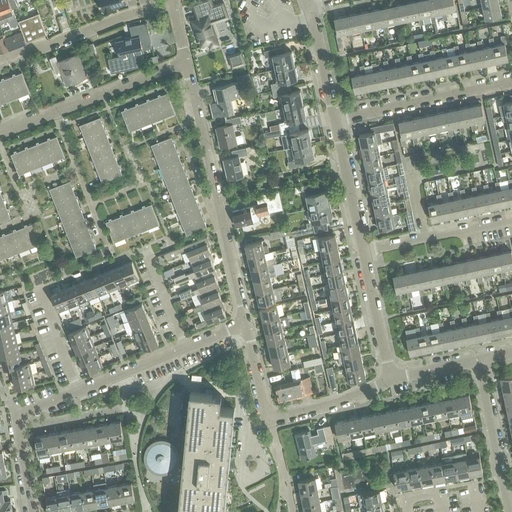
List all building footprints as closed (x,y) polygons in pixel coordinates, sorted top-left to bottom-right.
[(0,0),(0,23),(8,20),(15,17),(14,12),(11,5),(9,1),(8,0),(0,0)] [(8,0),(9,1),(12,8),(18,6),(15,0),(8,0)] [(104,12),(114,9),(114,7),(127,3),(125,0),(98,0),(102,11),(103,10),(104,12)] [(202,0),(192,4),(194,11),(198,22),(193,24),(200,46),(208,43),(210,47),(218,44),(211,23),(228,17),(223,1),(213,5),(211,0),(202,0)] [(427,0),(420,0),(416,1),(419,17),(418,17),(420,25),(432,22),(430,14),(431,14),(427,0)] [(434,13),(442,12),(439,0),(427,0),(431,14),(430,14),(432,22),(436,21),(434,13)] [(452,0),(439,0),(442,12),(443,20),(447,19),(446,11),(454,9),(452,0)] [(416,1),(404,4),(407,19),(408,27),(412,26),(411,18),(418,17),(419,17),(416,1)] [(500,15),(498,3),(482,6),(485,19),(500,15)] [(399,21),(407,19),(404,4),(392,6),(395,22),(396,30),(401,29),(399,21)] [(387,24),(395,22),(392,6),(381,9),(384,24),(383,24),(384,32),(389,32),(387,24)] [(375,26),(383,24),(384,24),(381,9),(369,11),(372,27),(371,27),(373,35),(377,34),(375,26)] [(363,29),(371,27),(372,27),(369,11),(357,14),(360,29),(359,29),(361,37),(365,37),(363,29)] [(39,13),(18,21),(22,31),(26,42),(27,42),(47,34),(39,13)] [(351,31),(359,29),(360,29),(357,14),(346,16),(349,32),(347,32),(349,40),(353,39),(351,31)] [(339,34),(347,32),(349,32),(346,16),(333,19),(337,34),(335,34),(337,42),(341,41),(339,34)] [(119,56),(108,58),(111,73),(140,66),(137,52),(143,51),(143,50),(152,47),(151,42),(147,22),(129,27),(132,37),(116,41),(119,56)] [(22,31),(14,35),(18,47),(27,44),(26,42),(22,31)] [(501,44),(495,45),(492,46),(495,62),(507,59),(504,44),(505,43),(504,35),(500,36),(501,44)] [(0,53),(8,50),(3,38),(0,39),(0,53)] [(483,64),(495,62),(492,46),(495,45),(493,38),(489,39),(490,46),(483,48),(480,49),(483,64)] [(471,67),(483,64),(480,49),(483,48),(481,40),(477,41),(479,49),(471,50),(468,51),(471,67)] [(460,69),(471,67),(468,51),(471,50),(469,43),(465,44),(467,51),(460,53),(457,54),(460,69)] [(454,47),(446,49),(448,55),(445,56),(449,72),(460,69),(457,54),(460,53),(458,45),(454,46),(454,47)] [(273,62),(275,69),(294,65),(291,51),(279,54),(277,48),(263,51),(264,58),(269,57),(271,63),(273,62)] [(437,74),(449,72),(445,56),(448,55),(446,49),(446,48),(442,49),(443,56),(436,58),(433,59),(437,74)] [(242,50),(227,55),(231,69),(246,64),(242,50)] [(425,77),(437,74),(433,59),(436,58),(434,50),(430,51),(432,59),(424,61),(421,61),(425,77)] [(420,61),(413,63),(410,64),(413,79),(425,77),(421,61),(424,61),(423,53),(418,54),(420,61)] [(66,84),(86,77),(78,54),(58,61),(55,56),(49,58),(55,73),(61,71),(66,84)] [(408,64),(401,66),(398,66),(401,82),(413,79),(410,64),(413,63),(411,55),(407,56),(408,64)] [(397,66),(389,68),(386,69),(390,84),(401,82),(398,66),(401,66),(399,58),(395,59),(397,66)] [(378,87),(390,84),(386,69),(389,68),(387,61),(383,61),(385,69),(377,71),(374,71),(378,87)] [(372,65),(364,67),(366,73),(363,74),(367,90),(378,87),(374,71),(377,71),(376,63),(372,64),(372,65)] [(270,84),(272,90),(286,87),(285,81),(297,78),(294,65),(275,69),(276,77),(274,77),(275,83),(270,84)] [(354,92),(367,90),(363,74),(366,73),(364,67),(364,66),(360,67),(362,74),(351,76),(354,92)] [(22,73),(10,78),(18,97),(29,93),(22,73)] [(210,102),(213,116),(234,111),(231,98),(242,96),(239,81),(250,79),(248,73),(236,76),(237,82),(213,87),(214,94),(217,94),(218,101),(210,102)] [(258,74),(251,76),(254,92),(262,90),(258,74)] [(10,78),(0,81),(0,84),(7,102),(18,97),(10,78)] [(282,101),(283,108),(302,104),(299,90),(287,93),(286,87),(272,90),(273,97),(278,96),(279,101),(282,101)] [(167,94),(156,98),(164,118),(175,114),(167,94)] [(156,98),(145,103),(152,123),(164,118),(156,98)] [(503,103),(506,115),(511,113),(511,101),(503,103)] [(145,103),(133,107),(141,127),(152,123),(145,103)] [(279,123),(280,129),(294,126),(293,120),(305,117),(302,104),(283,108),(285,115),(282,116),(284,122),(279,123)] [(480,104),(468,106),(471,122),(473,130),(477,130),(475,121),(484,119),(480,104)] [(468,106),(456,109),(459,124),(461,133),(465,132),(463,124),(471,122),(468,106)] [(130,131),(141,127),(133,107),(122,111),(130,131)] [(456,109),(444,111),(448,127),(449,135),(454,134),(452,126),(459,124),(456,109)] [(444,111),(433,114),(436,129),(437,138),(442,137),(440,129),(448,127),(444,111)] [(507,121),(508,127),(511,126),(511,113),(506,115),(501,116),(502,122),(507,121)] [(433,114),(421,116),(424,132),(425,140),(430,140),(428,131),(436,129),(433,114)] [(242,134),(235,136),(233,124),(240,123),(239,116),(225,119),(226,125),(216,128),(220,147),(244,142),(242,134)] [(421,116),(409,119),(413,134),(412,134),(414,143),(418,142),(416,134),(424,132),(421,116)] [(81,126),(85,137),(104,130),(100,118),(81,126)] [(404,136),(412,134),(413,134),(409,119),(398,121),(401,137),(399,137),(401,146),(405,145),(404,136)] [(359,135),(361,147),(377,144),(375,133),(394,129),(393,122),(370,127),(372,132),(359,135)] [(290,140),(292,147),(311,142),(308,129),(296,132),(294,126),(280,129),(281,135),(286,134),(288,140),(290,140)] [(85,137),(89,148),(109,141),(104,130),(85,137)] [(57,137),(45,141),(53,161),(65,157),(57,137)] [(152,146),(156,157),(176,149),(172,138),(152,146)] [(390,140),(392,153),(399,151),(396,139),(390,140)] [(45,141),(35,146),(42,166),(53,161),(45,141)] [(89,148),(94,160),(113,152),(109,141),(89,148)] [(314,156),(311,142),(292,147),(293,154),(291,155),(292,161),(287,162),(289,168),(303,165),(301,159),(314,156)] [(361,147),(364,159),(380,156),(377,144),(361,147)] [(35,146),(23,150),(31,170),(42,166),(35,146)] [(239,156),(247,154),(246,148),(231,151),(233,157),(223,159),(227,179),(243,175),(239,156)] [(156,157),(160,168),(180,160),(176,149),(156,157)] [(20,175),(31,170),(23,150),(12,155),(20,175)] [(392,153),(395,165),(402,163),(399,151),(392,153)] [(94,160),(98,171),(118,164),(113,152),(94,160)] [(364,159),(366,171),(382,167),(380,156),(364,159)] [(160,168),(165,180),(185,172),(180,160),(160,168)] [(395,165),(397,177),(404,175),(402,163),(395,165)] [(122,175),(118,164),(98,171),(102,182),(122,175)] [(369,183),(385,179),(389,178),(387,166),(382,167),(366,171),(369,183)] [(165,180),(169,191),(189,183),(185,172),(165,180)] [(397,177),(400,188),(407,186),(404,175),(397,177)] [(369,183),(371,194),(387,191),(385,179),(369,183)] [(496,182),(497,190),(501,205),(511,203),(511,199),(509,187),(507,180),(496,182)] [(51,190),(55,201),(75,193),(71,182),(51,190)] [(305,196),(308,209),(327,205),(325,192),(325,191),(318,193),(317,189),(319,188),(318,182),(304,186),(306,196),(305,196)] [(169,191),(174,202),(194,194),(189,183),(169,191)] [(489,208),(501,205),(497,190),(490,191),(488,184),(484,185),(485,192),(486,192),(489,208)] [(400,188),(402,200),(409,198),(407,186),(400,188)] [(472,187),(474,195),(478,210),(489,208),(486,192),(485,192),(478,194),(476,186),(472,187)] [(460,190),(462,197),(463,197),(466,213),(478,210),(474,195),(466,196),(464,189),(460,190)] [(270,212),(282,209),(278,191),(255,196),(257,205),(232,211),(236,226),(254,222),(252,213),(257,212),(258,215),(270,213),(270,212)] [(371,194),(374,206),(390,202),(387,191),(371,194)] [(448,192),(450,200),(451,200),(454,215),(466,213),(463,197),(462,197),(454,199),(453,191),(448,192)] [(55,201),(59,212),(79,205),(75,193),(55,201)] [(198,205),(194,194),(174,202),(178,213),(198,205)] [(436,195),(438,202),(439,202),(443,218),(454,215),(451,200),(450,200),(442,202),(441,194),(436,195)] [(402,200),(405,211),(411,210),(409,198),(402,200)] [(374,206),(376,217),(392,214),(397,213),(396,207),(391,208),(390,202),(374,206)] [(430,220),(443,218),(439,202),(438,202),(427,205),(430,220)] [(59,212),(64,223),(84,216),(79,205),(59,212)] [(151,205),(140,209),(148,229),(159,225),(151,205)] [(178,213),(182,224),(202,216),(198,205),(178,213)] [(330,217),(327,205),(308,209),(311,223),(312,222),(314,232),(328,229),(327,224),(325,224),(324,220),(331,218),(331,217),(330,217)] [(0,222),(10,218),(6,206),(0,208),(0,222)] [(140,209),(129,214),(136,234),(148,229),(140,209)] [(414,222),(411,210),(405,211),(407,223),(414,222)] [(129,214),(117,218),(125,238),(136,234),(129,214)] [(395,226),(392,214),(376,217),(379,229),(395,226)] [(64,223),(68,235),(88,227),(84,216),(64,223)] [(207,227),(202,216),(182,224),(187,235),(207,227)] [(114,243),(125,238),(117,218),(106,223),(114,243)] [(307,228),(288,232),(290,237),(293,237),(308,234),(314,232),(312,222),(311,223),(306,224),(307,228)] [(34,224),(22,228),(30,248),(42,244),(34,224)] [(68,235),(72,246),(92,238),(88,227),(68,235)] [(22,228),(11,233),(19,253),(30,248),(22,228)] [(288,235),(286,229),(269,233),(271,239),(288,235)] [(11,233),(0,237),(8,257),(19,253),(11,233)] [(318,238),(321,250),(337,246),(335,234),(318,238)] [(0,237),(0,260),(8,257),(0,237)] [(186,250),(191,261),(211,253),(208,245),(210,244),(207,237),(164,254),(167,261),(178,256),(177,254),(186,250)] [(96,249),(92,238),(72,246),(76,257),(96,249)] [(248,257),(265,253),(269,252),(267,245),(263,246),(262,241),(246,244),(248,257)] [(321,250),(324,262),(340,258),(337,246),(321,250)] [(511,258),(510,251),(498,253),(502,269),(500,269),(502,277),(506,276),(504,268),(511,266),(511,258)] [(177,285),(195,277),(215,269),(211,261),(213,260),(211,253),(191,261),(195,272),(186,275),(185,274),(174,278),(177,285)] [(251,268),(267,265),(276,263),(274,257),(266,259),(265,253),(248,257),(251,268)] [(498,253),(487,256),(490,271),(488,272),(490,279),(494,278),(492,271),(500,269),(502,269),(498,253)] [(487,256),(475,258),(478,274),(477,274),(478,282),(483,281),(481,273),(488,272),(490,271),(487,256)] [(324,262),(326,274),(342,270),(340,258),(324,262)] [(475,258),(463,261),(467,276),(465,277),(466,284),(470,284),(469,276),(477,274),(478,274),(475,258)] [(463,261),(451,263),(455,279),(453,279),(455,287),(459,286),(457,278),(465,277),(467,276),(463,261)] [(132,262),(122,267),(129,284),(139,280),(132,262)] [(451,263),(440,266),(443,281),(442,282),(443,289),(447,288),(446,281),(453,279),(455,279),(451,263)] [(251,268),(253,280),(270,277),(267,265),(251,268)] [(440,266),(428,268),(431,284),(430,284),(431,292),(436,291),(434,283),(442,282),(443,281),(440,266)] [(122,267),(112,270),(119,288),(129,284),(122,267)] [(428,268),(416,271),(420,286),(418,287),(420,294),(424,293),(422,286),(430,284),(431,284),(428,268)] [(182,300),(199,294),(219,285),(215,277),(217,276),(215,269),(195,277),(199,288),(192,291),(191,289),(180,293),(182,300)] [(112,270),(101,275),(108,292),(119,288),(112,270)] [(326,274),(329,286),(345,282),(342,270),(326,274)] [(416,271),(404,273),(408,289),(406,289),(408,297),(412,296),(410,289),(418,287),(420,286),(416,271)] [(398,291),(406,289),(408,289),(404,273),(392,276),(395,291),(393,292),(395,300),(400,299),(398,291)] [(101,275),(92,278),(99,296),(108,292),(101,275)] [(253,280),(256,292),(273,289),(270,277),(253,280)] [(92,278),(81,282),(89,300),(99,296),(92,278)] [(81,282),(72,286),(79,304),(89,300),(81,282)] [(329,286),(331,298),(348,294),(345,282),(329,286)] [(506,283),(498,285),(500,292),(507,290),(506,285),(506,283)] [(195,312),(202,310),(222,301),(219,292),(221,291),(219,285),(199,294),(203,305),(193,308),(195,311),(195,312)] [(72,286),(61,290),(68,308),(79,304),(72,286)] [(282,287),(273,289),(256,292),(259,305),(281,300),(280,290),(282,290),(282,287)] [(58,312),(68,308),(61,290),(51,295),(58,312)] [(331,298),(334,310),(350,306),(348,294),(331,298)] [(0,302),(0,313),(10,311),(7,301),(0,302)] [(225,308),(222,301),(202,310),(207,320),(197,324),(198,328),(226,318),(223,309),(225,308)] [(124,311),(128,321),(146,314),(142,304),(124,311)] [(259,308),(262,321),(279,318),(276,305),(259,308)] [(334,310),(336,322),(353,318),(350,306),(334,310)] [(511,307),(501,310),(502,317),(500,318),(503,334),(511,331),(511,318),(511,315),(511,307)] [(498,318),(491,320),(488,320),(491,336),(503,334),(500,318),(502,317),(501,310),(496,311),(498,318)] [(0,313),(0,324),(12,322),(10,311),(0,313)] [(486,321),(479,322),(476,323),(479,339),(491,336),(488,320),(491,320),(489,312),(485,313),(486,321)] [(128,321),(132,331),(150,324),(146,314),(128,321)] [(475,323),(467,325),(465,325),(468,341),(479,339),(476,323),(479,322),(477,315),(473,316),(475,323)] [(463,326),(455,328),(453,328),(456,344),(468,341),(465,325),(467,325),(465,317),(461,318),(463,326)] [(262,321),(265,333),(281,330),(279,318),(262,321)] [(336,322),(339,334),(355,330),(353,318),(336,322)] [(451,328),(444,330),(441,331),(445,346),(456,344),(453,328),(455,328),(454,320),(449,321),(451,328)] [(0,324),(0,335),(15,333),(12,322),(0,324)] [(430,324),(430,325),(432,333),(430,333),(433,349),(445,346),(441,331),(444,330),(442,322),(438,323),(437,322),(430,324)] [(132,331),(136,341),(154,334),(150,324),(132,331)] [(428,333),(420,335),(418,336),(421,352),(433,349),(430,333),(432,333),(430,325),(426,326),(428,333)] [(68,333),(73,343),(90,336),(86,326),(68,333)] [(409,354),(421,352),(418,336),(420,335),(418,328),(414,328),(416,336),(405,338),(409,354)] [(265,333),(267,345),(284,342),(281,330),(265,333)] [(339,334),(341,346),(358,342),(355,330),(339,334)] [(0,335),(0,346),(17,343),(15,333),(0,335)] [(158,344),(154,334),(136,341),(141,352),(158,344)] [(73,343),(77,353),(94,346),(90,336),(73,343)] [(267,345),(270,357),(287,354),(284,342),(267,345)] [(337,351),(338,359),(344,357),(344,358),(360,354),(358,342),(341,346),(342,350),(337,351)] [(0,346),(0,351),(1,358),(19,354),(17,343),(0,346)] [(77,353),(81,363),(98,356),(94,346),(77,353)] [(4,369),(11,367),(22,364),(19,354),(1,358),(4,369)] [(289,366),(287,354),(270,357),(273,370),(289,366)] [(344,357),(338,359),(339,364),(345,363),(346,370),(363,366),(360,354),(344,358),(344,357)] [(103,367),(98,356),(81,363),(85,374),(103,367)] [(322,363),(320,358),(303,361),(304,367),(314,365),(322,363)] [(11,367),(14,378),(32,373),(29,362),(22,364),(11,367)] [(322,363),(314,365),(316,372),(324,370),(322,363)] [(366,379),(363,366),(346,370),(349,382),(366,379)] [(290,372),(293,383),(275,387),(279,402),(313,394),(309,379),(301,381),(298,370),(290,372)] [(34,384),(32,373),(14,378),(16,389),(34,384)] [(338,390),(334,373),(328,375),(332,391),(338,390)] [(511,375),(500,378),(503,390),(511,388),(511,375)] [(511,388),(503,390),(505,402),(511,401),(511,388)] [(145,451),(144,455),(144,458),(145,462),(147,466),(149,469),(152,471),(155,473),(159,474),(162,474),(166,473),(170,472),(173,470),(175,467),(177,464),(184,465),(182,485),(178,511),(224,511),(229,469),(229,467),(230,457),(233,429),(235,409),(234,409),(224,408),(221,408),(222,396),(191,393),(185,393),(185,391),(181,428),(187,429),(185,444),(177,443),(177,449),(175,446),(173,443),(170,441),(169,441),(166,440),(162,439),(159,439),(155,440),(152,442),(149,445),(147,448),(145,451)] [(457,397),(460,414),(461,419),(474,417),(472,411),(469,394),(457,397)] [(457,397),(445,400),(448,416),(460,414),(457,397)] [(445,400),(432,402),(436,419),(448,416),(445,400)] [(432,402),(420,405),(424,422),(436,419),(432,402)] [(420,405),(408,408),(412,424),(424,422),(420,405)] [(408,408),(396,410),(400,427),(412,424),(408,408)] [(396,410),(384,413),(387,429),(400,427),(396,410)] [(384,413),(372,415),(375,432),(387,429),(384,413)] [(372,415),(360,418),(363,435),(375,432),(372,415)] [(360,418),(347,421),(351,437),(363,435),(360,418)] [(120,421),(108,424),(111,441),(123,438),(120,421)] [(338,440),(351,437),(347,421),(335,423),(338,440)] [(108,424),(95,426),(98,443),(111,441),(108,424)] [(95,426),(83,428),(86,445),(98,443),(95,426)] [(328,445),(334,444),(330,426),(324,427),(328,445)] [(83,428),(71,431),(74,447),(86,445),(83,428)] [(71,431),(59,433),(62,450),(74,447),(71,431)] [(313,445),(317,444),(315,437),(311,438),(310,431),(295,435),(301,459),(307,457),(308,458),(310,458),(310,457),(316,455),(313,445)] [(59,433),(46,435),(50,452),(62,450),(59,433)] [(37,454),(50,452),(46,435),(34,437),(37,454)] [(402,449),(391,451),(391,453),(392,459),(404,456),(402,451),(402,449)] [(454,455),(455,462),(458,478),(470,476),(467,459),(466,453),(454,455)] [(480,457),(467,459),(470,476),(483,474),(480,457)] [(455,462),(443,464),(446,481),(458,478),(455,462)] [(443,464),(431,466),(434,483),(446,481),(443,464)] [(431,466),(418,468),(421,485),(434,483),(431,466)] [(418,468),(406,470),(409,487),(421,485),(418,468)] [(397,489),(409,487),(406,470),(394,473),(397,489)] [(299,481),(301,493),(318,490),(315,478),(299,481)] [(94,484),(95,489),(98,506),(110,504),(107,487),(106,482),(94,484)] [(131,483),(119,485),(122,502),(135,500),(131,483)] [(78,493),(70,494),(73,511),(85,509),(82,492),(81,485),(76,486),(78,493)] [(119,485),(107,487),(110,504),(122,502),(119,485)] [(57,490),(58,496),(60,511),(66,511),(73,511),(70,494),(69,488),(57,490)] [(15,511),(15,510),(12,510),(10,500),(4,501),(3,497),(7,497),(6,491),(2,491),(2,490),(0,489),(0,511),(15,511)] [(95,489),(82,492),(85,509),(98,506),(95,489)] [(301,493),(303,505),(320,502),(318,490),(301,493)] [(363,494),(365,506),(382,503),(380,491),(363,494)] [(47,511),(60,511),(58,496),(45,498),(47,511)] [(303,505),(304,511),(321,511),(320,502),(303,505)] [(365,506),(366,511),(383,511),(382,503),(365,506)]
